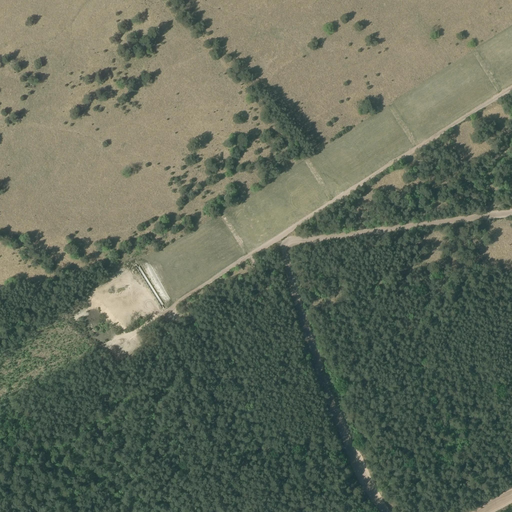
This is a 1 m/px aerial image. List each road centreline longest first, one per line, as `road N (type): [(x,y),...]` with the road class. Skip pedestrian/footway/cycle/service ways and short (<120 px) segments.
road 1 (track): [(511,87),(125,336)]
road 2 (track): [(279,236),(331,404),(383,511)]
road 3 (track): [(511,211),(281,244)]
